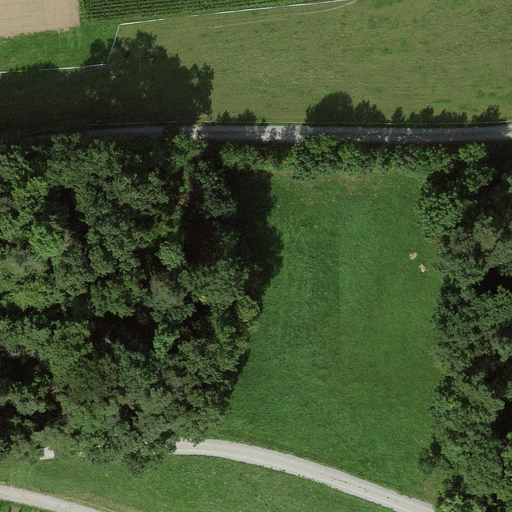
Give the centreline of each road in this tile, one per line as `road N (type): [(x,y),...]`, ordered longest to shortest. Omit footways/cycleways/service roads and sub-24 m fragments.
road 1 (track): [(0,149),(105,137),(511,134)]
road 2 (track): [(434,511),(243,453),(93,446),(0,462)]
